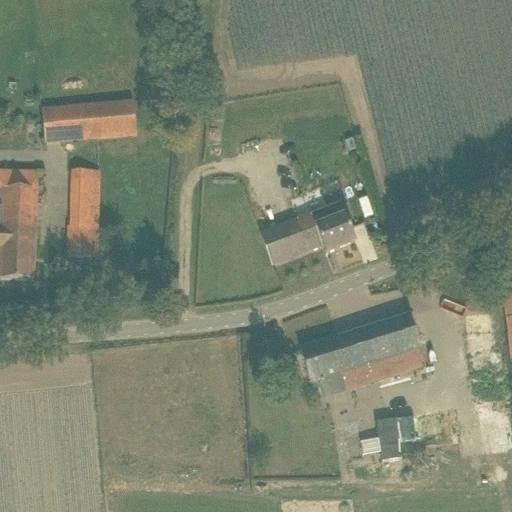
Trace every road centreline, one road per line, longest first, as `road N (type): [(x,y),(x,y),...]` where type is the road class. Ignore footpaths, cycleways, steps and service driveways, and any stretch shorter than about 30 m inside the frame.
road 1 (unclassified): [(0,343),(249,319),(511,221)]
road 2 (track): [(186,324),(211,0)]
